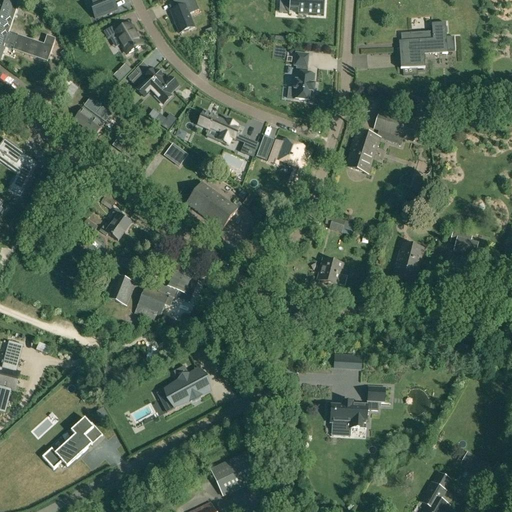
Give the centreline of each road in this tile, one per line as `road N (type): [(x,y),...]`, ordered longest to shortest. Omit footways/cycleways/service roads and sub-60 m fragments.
road 1 (unclassified): [(231,272),(241,258),(296,236),(308,216),(342,98),(349,0)]
road 2 (residential): [(277,398),(254,401),(49,511)]
road 3 (residential): [(315,137),(201,83),(151,32),(137,0)]
road 4 (unclassified): [(282,315),(326,315),(453,290)]
road 5 (residential): [(231,272),(94,170)]
